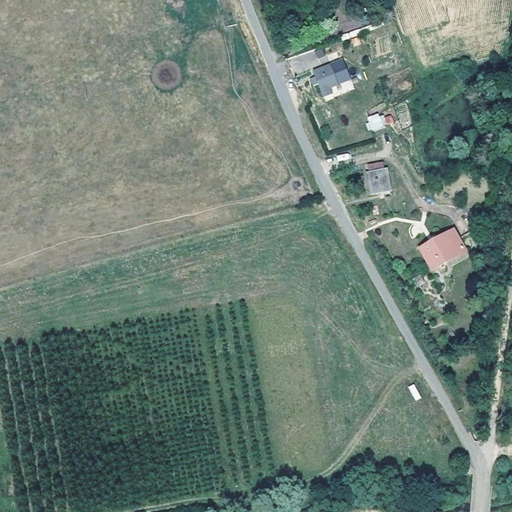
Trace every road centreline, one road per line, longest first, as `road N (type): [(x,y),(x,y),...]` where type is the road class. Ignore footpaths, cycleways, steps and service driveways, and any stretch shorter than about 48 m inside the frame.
road 1 (tertiary): [(244,0),(323,186),(482,477)]
road 2 (unclassified): [(482,477),(511,263)]
